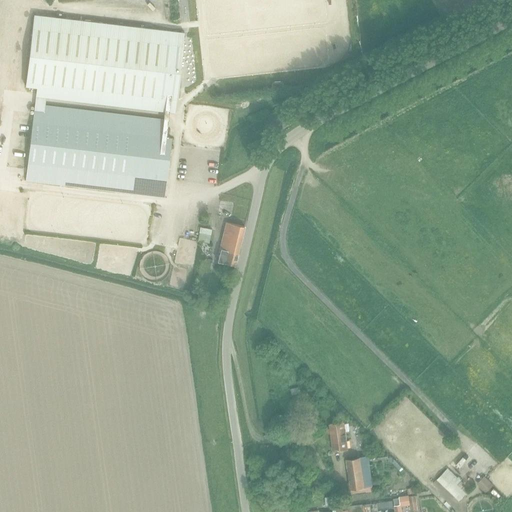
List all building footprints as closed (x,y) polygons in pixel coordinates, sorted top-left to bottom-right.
[(33,14),(24,94),(71,100),(164,111),(163,113),(168,113),(174,114),(184,32),(33,14)] [(34,105),(25,180),(164,196),(171,137),(165,137),(167,121),(34,105)] [(234,265),(243,226),(225,222),(218,251),(219,252),(217,261),(234,265)] [(333,451),(347,449),(344,422),(329,424),(333,451)] [(368,491),(372,490),(368,460),(367,455),(346,459),(351,493),(368,491)] [(466,493),(443,472),(436,479),(459,501),(466,493)] [(493,485),(484,476),(476,483),(485,492),(493,485)] [(397,505),(409,503),(410,511),(417,510),(414,495),(408,496),(395,498),(397,505)] [(370,507),(370,503),(362,504),(362,511),(367,511),(367,507),(370,507)]
